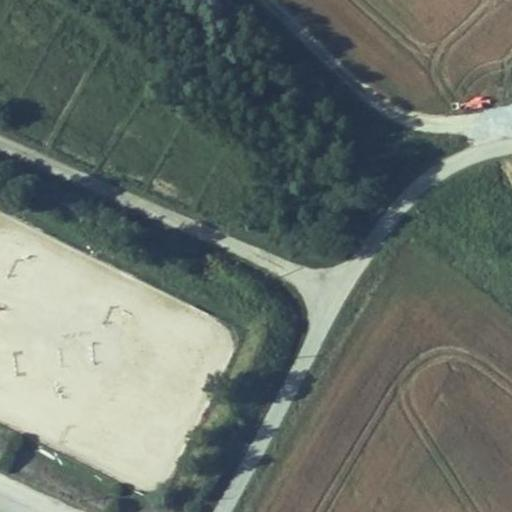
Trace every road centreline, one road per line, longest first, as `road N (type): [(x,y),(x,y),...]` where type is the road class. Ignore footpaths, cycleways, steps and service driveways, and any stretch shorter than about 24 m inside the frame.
road 1 (unclassified): [(0,139),(338,291)]
road 2 (unclassified): [(338,291),(222,511)]
road 3 (unclassified): [(511,149),(437,180),(338,291)]
